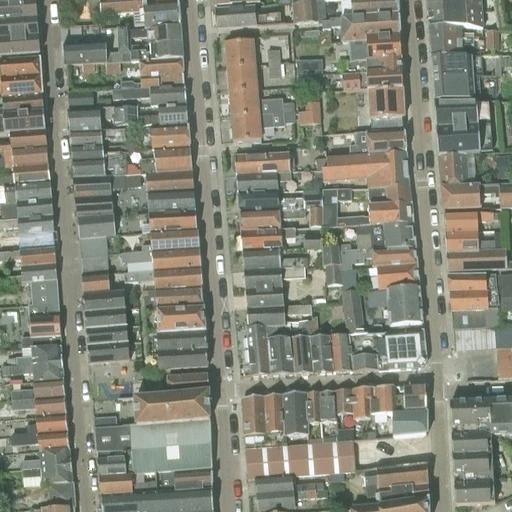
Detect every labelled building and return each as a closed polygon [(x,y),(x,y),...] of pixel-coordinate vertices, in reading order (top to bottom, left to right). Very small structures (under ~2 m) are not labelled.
[(140,0),(118,0),(100,1),(101,17),(133,16),(134,30),(145,29),(148,29),(148,32),(180,31),(178,8),(141,9),(140,0)] [(140,0),(141,9),(178,8),(177,0),(140,0)] [(364,0),(351,1),(351,9),(352,19),(398,15),(396,0),(364,0)] [(425,0),(428,31),(463,31),(470,31),(482,31),(479,0),(425,0)] [(0,24),(36,22),(35,3),(0,6),(0,24)] [(318,3),(293,5),(295,26),(319,24),(319,13),(326,13),(325,3),(318,3)] [(216,12),(217,29),(217,32),(282,28),(281,16),(269,17),(269,18),(256,19),(255,9),(216,12)] [(331,23),(323,24),(324,32),(332,32),(332,30),(341,29),(341,46),(367,45),(400,42),(398,15),(352,19),(331,21),(331,23)] [(0,42),(38,39),(36,22),(0,24),(0,42)] [(106,46),(63,49),(65,69),(105,65),(132,64),(132,54),(131,41),(148,40),(149,44),(149,48),(181,47),(180,31),(148,32),(129,33),(129,30),(118,30),(120,55),(107,56),(106,46)] [(428,31),(431,55),(462,55),(462,49),(473,49),(472,38),(463,38),(463,31),(428,31)] [(486,34),(486,52),(499,52),(499,34),(486,34)] [(0,59),(39,57),(38,39),(0,42),(0,59)] [(367,45),(368,63),(401,61),(400,42),(367,45)] [(226,46),(228,70),(256,68),(254,44),(226,46)] [(132,54),(132,64),(140,64),(182,63),(181,47),(149,48),(149,53),(132,54)] [(267,54),(268,68),(280,67),(278,53),(267,54)] [(432,60),(431,60),(432,80),(473,79),(482,78),(481,58),(471,59),(462,59),(462,55),(431,55),(432,60)] [(356,77),(366,76),(367,76),(401,76),(402,76),(401,61),(368,63),(348,65),(348,66),(342,66),(342,73),(348,72),(348,74),(356,73),(356,77)] [(0,72),(0,83),(41,81),(40,63),(0,66),(0,69),(0,73),(0,72)] [(140,64),(141,81),(142,87),(137,87),(131,84),(121,85),(122,92),(185,88),(182,63),(140,64)] [(281,81),(280,67),(268,68),(269,82),(281,81)] [(228,70),(230,95),(257,93),(256,68),(228,70)] [(367,76),(359,76),(361,93),(367,92),(403,90),(402,76),(367,76)] [(432,80),(434,99),(474,98),(473,79),(432,80)] [(0,83),(0,92),(9,92),(10,99),(43,97),(41,81),(0,83)] [(122,92),(112,93),(113,104),(150,101),(151,107),(151,110),(158,109),(186,108),(185,88),(122,92)] [(367,92),(368,112),(369,122),(371,122),(371,134),(404,131),(403,121),(405,121),(404,105),(403,90),(367,92)] [(92,93),(68,95),(68,110),(92,109),(92,93)] [(257,93),(230,95),(232,119),(259,117),(259,118),(272,117),(271,104),(258,105),(257,93)] [(4,111),(0,111),(0,119),(4,119),(44,116),(43,97),(10,99),(3,100),(4,111)] [(271,104),(272,117),(284,116),(283,103),(271,104)] [(435,106),(437,133),(463,130),(464,156),(492,154),(488,103),(434,104),(434,106),(435,106)] [(304,115),(298,115),(299,118),(299,127),(305,127),(320,126),(318,105),(304,106),(304,115)] [(137,108),(67,114),(69,137),(101,135),(101,120),(112,120),(113,130),(136,128),(136,120),(137,120),(137,108)] [(158,119),(137,120),(136,120),(136,128),(136,131),(151,131),(188,128),(186,108),(158,109),(158,119)] [(6,137),(11,137),(46,133),(44,116),(4,119),(6,137)] [(285,130),(284,116),(272,117),(273,131),(285,130)] [(259,117),(232,119),(233,144),(261,142),(260,132),(273,131),(272,117),(259,118),(259,117)] [(151,153),(154,153),(190,151),(188,128),(151,131),(151,153)] [(437,133),(438,160),(465,158),(464,156),(463,130),(437,133)] [(366,135),(368,158),(407,154),(405,132),(404,132),(404,131),(371,134),(366,135)] [(12,145),(0,145),(0,154),(47,151),(46,133),(11,137),(12,145)] [(69,137),(70,153),(102,151),(102,141),(111,141),(111,143),(127,143),(127,151),(134,151),(134,140),(125,140),(125,135),(101,135),(69,137)] [(4,161),(5,170),(48,168),(47,151),(0,154),(3,155),(4,161)] [(70,153),(71,168),(122,164),(122,163),(122,156),(102,156),(102,151),(70,153)] [(140,176),(148,176),(191,173),(190,151),(154,153),(154,165),(140,165),(140,176)] [(316,175),(322,174),(323,188),(366,183),(367,191),(410,188),(407,154),(368,158),(325,161),(325,162),(316,162),(316,175)] [(235,159),(236,180),(292,176),(290,155),(235,159)] [(465,158),(438,160),(440,191),(467,189),(466,182),(465,158)] [(71,168),(72,181),(110,178),(120,178),(126,177),(126,163),(122,163),(122,164),(71,168)] [(13,171),(13,179),(0,180),(0,189),(4,189),(4,190),(50,186),(48,168),(5,170),(5,172),(13,171)] [(148,176),(148,196),(148,216),(195,213),(191,173),(148,176)] [(236,180),(238,199),(279,195),(278,194),(284,193),(284,184),(292,183),(292,176),(236,180)] [(126,177),(120,178),(121,191),(123,191),(140,191),(140,178),(126,178),(126,177)] [(110,178),(72,181),(76,221),(77,221),(113,219),(110,178)] [(4,190),(5,206),(51,203),(50,186),(4,190)] [(440,191),(442,214),(481,212),(481,197),(500,197),(500,212),(511,211),(511,186),(481,188),(467,189),(440,191)] [(368,204),(386,202),(411,201),(410,188),(367,191),(368,204)] [(337,192),(337,205),(352,204),(351,191),(337,192)] [(322,193),(322,206),(337,205),(337,192),(322,193)] [(279,195),(238,199),(239,218),(304,213),(309,212),(322,212),(322,206),(322,193),(315,193),(312,193),(303,193),(303,201),(283,202),(283,205),(279,205),(279,195)] [(322,221),(322,230),(337,230),(356,229),(413,225),(411,201),(386,202),(386,206),(368,208),(369,218),(343,221),(337,221),(337,205),(322,206),(322,212),(322,221)] [(0,214),(1,215),(1,223),(52,219),(51,203),(5,206),(5,207),(0,206),(0,214)] [(310,231),(322,230),(322,221),(322,212),(309,212),(310,231)] [(149,228),(142,228),(142,236),(151,236),(151,237),(197,233),(195,213),(148,216),(149,228)] [(239,218),(241,237),(296,233),(295,228),(281,230),(281,222),(305,221),(304,213),(239,218)] [(442,217),(444,235),(479,235),(479,225),(497,224),(497,216),(478,216),(478,215),(442,217)] [(0,232),(18,231),(18,238),(20,254),(55,251),(52,219),(1,223),(0,223),(0,232)] [(77,221),(79,242),(115,239),(113,219),(77,221)] [(369,237),(370,250),(415,248),(413,225),(356,229),(357,238),(369,237)] [(151,248),(141,248),(142,255),(142,256),(198,252),(197,233),(151,237),(151,248)] [(241,237),(242,256),(280,253),(283,252),(282,241),(296,240),(296,233),(241,237)] [(444,235),(446,255),(503,253),(503,239),(494,239),(494,244),(479,244),(479,235),(444,235)] [(79,242),(80,260),(107,258),(106,240),(115,240),(115,239),(79,242)] [(303,252),(322,252),(322,251),(323,251),(322,239),(303,240),(303,252)] [(340,253),(339,254),(340,269),(341,272),(341,273),(351,272),(351,267),(364,267),(364,261),(373,261),(373,266),(374,269),(377,269),(417,266),(415,248),(370,250),(340,253)] [(323,251),(322,251),(322,252),(322,270),(325,270),(340,269),(339,254),(339,250),(323,251)] [(0,265),(20,263),(21,269),(56,267),(55,251),(20,254),(0,255),(0,265)] [(121,266),(153,264),(153,273),(200,270),(198,252),(142,256),(142,255),(121,256),(121,266)] [(242,256),(244,275),(304,271),(303,261),(280,262),(280,253),(242,256)] [(500,253),(446,255),(447,274),(500,272),(511,272),(511,264),(508,264),(507,253),(503,253),(500,253)] [(80,260),(82,278),(100,277),(109,276),(107,258),(80,260)] [(378,292),(385,292),(419,290),(417,266),(377,269),(378,292)] [(0,290),(31,287),(57,285),(56,267),(21,269),(22,280),(0,281),(0,290)] [(327,290),(342,288),(341,273),(341,272),(340,269),(325,270),(327,290)] [(124,277),(124,283),(124,286),(154,283),(154,295),(201,291),(200,270),(153,273),(153,275),(124,277)] [(245,294),(246,312),(284,309),(283,292),(282,283),(305,282),(304,271),(244,275),(245,294)] [(351,272),(341,273),(342,288),(343,295),(356,293),(354,272),(351,272)] [(102,297),(100,277),(82,278),(83,298),(102,297)] [(447,279),(449,296),(486,294),(486,295),(496,295),(496,277),(447,279)] [(511,277),(498,279),(499,311),(511,310),(511,277)] [(31,287),(32,298),(58,295),(57,285),(31,287)] [(388,328),(422,325),(419,290),(385,292),(388,328)] [(144,315),(156,315),(203,311),(201,291),(154,295),(143,295),(144,315)] [(343,295),(347,338),(364,337),(359,293),(356,293),(343,295)] [(449,296),(451,315),(485,313),(497,312),(496,295),(486,295),(486,294),(449,296)] [(32,298),(33,308),(59,307),(58,295),(32,298)] [(83,298),(85,314),(125,312),(123,295),(110,296),(102,297),(83,298)] [(33,308),(34,320),(60,318),(59,307),(33,308)] [(246,330),(246,332),(264,331),(275,330),(285,329),(285,318),(312,316),(311,307),(284,309),(246,312),(248,330),(246,330)] [(156,315),(158,337),(205,335),(203,311),(156,315)] [(85,314),(86,331),(126,329),(125,312),(85,314)] [(451,315),(452,332),(464,331),(474,331),(484,330),(486,330),(485,313),(451,315)] [(24,355),(33,354),(63,351),(60,318),(34,320),(30,320),(32,339),(23,340),(24,355)] [(309,340),(311,376),(332,375),(329,339),(318,339),(317,333),(318,333),(317,319),(311,320),(311,324),(308,324),(309,340)] [(300,341),(290,341),(292,377),(311,376),(309,340),(308,324),(298,325),(300,341)] [(511,328),(494,330),(496,351),(511,350),(511,328)] [(86,331),(87,348),(128,345),(126,329),(86,331)] [(264,331),(267,378),(292,377),(290,341),(276,342),(275,330),(264,331)] [(474,331),(475,352),(486,352),(484,330),(474,331)] [(484,330),(486,352),(496,351),(494,330),(486,330),(484,330)] [(246,332),(250,379),(267,378),(264,331),(246,332)] [(454,333),(455,353),(465,353),(464,331),(452,332),(452,333),(454,333)] [(464,331),(465,353),(475,352),(474,331),(464,331)] [(347,338),(351,374),(421,371),(426,365),(423,339),(423,334),(384,337),(386,354),(377,354),(375,337),(364,337),(347,338)] [(157,338),(160,373),(207,369),(206,353),(205,335),(158,337),(157,338)] [(329,339),(332,375),(351,374),(347,338),(329,339)] [(87,348),(89,367),(129,363),(128,345),(87,348)] [(496,351),(497,361),(511,360),(511,350),(496,351)] [(17,362),(17,369),(64,365),(63,351),(33,354),(33,360),(17,362)] [(511,360),(497,361),(497,372),(511,370),(511,360)] [(34,376),(35,386),(65,382),(64,365),(17,369),(3,371),(4,379),(34,376)] [(511,370),(497,372),(498,382),(511,380),(511,370)] [(167,380),(168,398),(208,396),(208,377),(167,380)] [(12,395),(13,404),(66,399),(65,382),(35,386),(35,393),(12,395)] [(392,391),(394,417),(426,415),(425,391),(422,388),(400,390),(400,394),(404,394),(405,402),(395,402),(394,390),(392,391)] [(369,404),(370,418),(376,418),(376,425),(387,424),(386,418),(392,417),(394,417),(392,391),(374,392),(374,403),(369,404)] [(350,394),(352,416),(353,423),(362,423),(371,422),(370,418),(369,404),(374,403),(374,392),(350,394)] [(334,395),(336,418),(352,416),(350,394),(334,395)] [(318,396),(320,427),(336,426),(336,418),(334,395),(318,396)] [(133,401),(134,428),(209,423),(208,396),(168,398),(133,401)] [(304,397),(307,437),(308,437),(308,427),(320,426),(320,427),(318,396),(304,397)] [(281,398),(284,435),(284,439),(307,437),(304,397),(281,398)] [(262,400),(264,436),(284,435),(281,398),(262,400)] [(36,412),(36,419),(68,417),(66,399),(13,404),(14,415),(36,412)] [(242,401),(244,438),(264,436),(262,400),(242,401)] [(511,403),(449,407),(451,441),(490,439),(511,437),(511,403)] [(392,417),(394,442),(427,439),(426,415),(394,417),(392,417)] [(10,430),(11,441),(69,435),(68,417),(36,419),(37,428),(10,430)] [(116,420),(94,421),(94,431),(116,429),(116,420)] [(134,428),(116,429),(94,431),(97,457),(132,454),(210,447),(209,423),(134,428)] [(11,450),(39,448),(40,455),(71,452),(69,435),(11,441),(11,450)] [(451,441),(453,476),(492,475),(490,439),(451,441)] [(256,481),(293,479),(345,475),(358,474),(354,445),(322,447),(246,453),(248,482),(256,481)] [(132,454),(135,477),(155,476),(211,472),(210,447),(132,454)] [(40,455),(41,464),(30,464),(30,473),(72,470),(71,452),(40,455)] [(97,457),(99,479),(132,475),(133,477),(135,477),(132,454),(97,457)] [(363,473),(365,492),(428,487),(428,468),(363,473)] [(24,490),(43,489),(49,488),(73,485),(72,470),(30,473),(22,474),(24,490)] [(150,495),(151,511),(212,511),(211,472),(155,476),(156,485),(157,495),(150,495)] [(99,479),(100,498),(150,495),(157,495),(156,485),(134,487),(133,477),(132,475),(99,479)] [(453,476),(455,510),(494,507),(492,475),(453,476)] [(256,481),(258,498),(324,492),(323,486),(294,488),(293,479),(256,481)] [(75,511),(75,510),(73,485),(49,488),(50,511),(75,511)] [(366,501),(379,499),(380,509),(429,505),(428,487),(365,492),(366,501)] [(327,492),(324,492),(258,498),(259,511),(284,511),(295,511),(295,503),(328,500),(327,493),(327,492)] [(100,498),(101,511),(151,511),(150,495),(100,498)]
